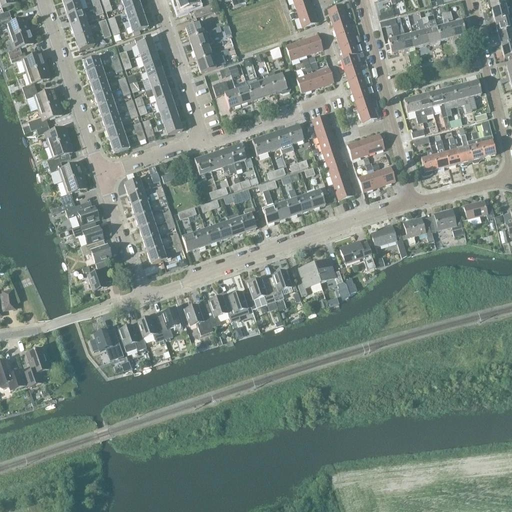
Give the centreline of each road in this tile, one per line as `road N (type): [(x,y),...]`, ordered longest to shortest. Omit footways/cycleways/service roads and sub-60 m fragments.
road 1 (residential): [(413,202),(143,296)]
road 2 (residential): [(102,176),(43,0)]
road 3 (residential): [(510,173),(469,0)]
road 4 (residential): [(199,134),(203,150),(343,96)]
road 5 (residential): [(199,134),(155,0)]
road 6 (residential): [(392,124),(360,0)]
road 7 (residential): [(143,296),(102,176)]
